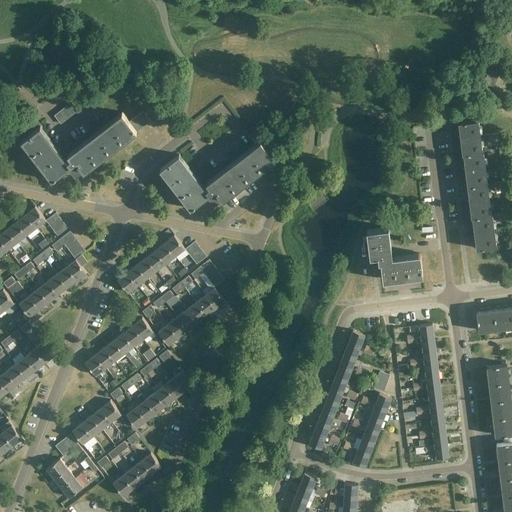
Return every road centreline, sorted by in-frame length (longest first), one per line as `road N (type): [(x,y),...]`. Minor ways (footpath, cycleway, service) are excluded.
road 1 (residential): [(7,511),(123,214)]
road 2 (residential): [(156,511),(259,242)]
road 3 (residential): [(452,297),(344,315),(291,452)]
road 4 (residential): [(472,467),(370,477),(291,452)]
road 5 (residential): [(452,297),(430,126)]
road 6 (residential): [(472,467),(452,297)]
road 7 (residential): [(259,242),(277,201),(265,188),(219,233)]
road 8 (residential): [(123,214),(0,189)]
